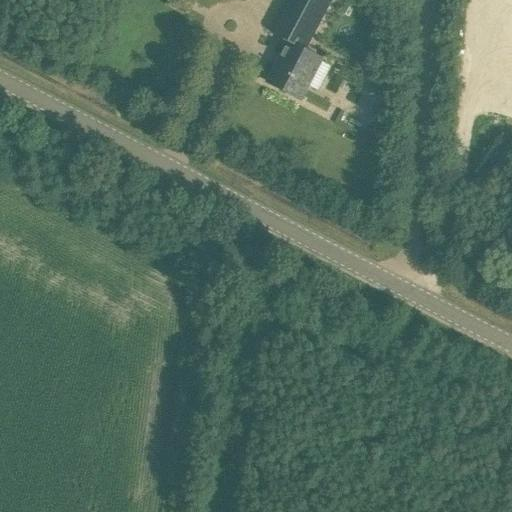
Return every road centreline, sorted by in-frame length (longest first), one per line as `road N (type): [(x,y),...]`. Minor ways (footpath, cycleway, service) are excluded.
road 1 (tertiary): [(511,348),(0,84)]
road 2 (track): [(230,511),(263,245)]
